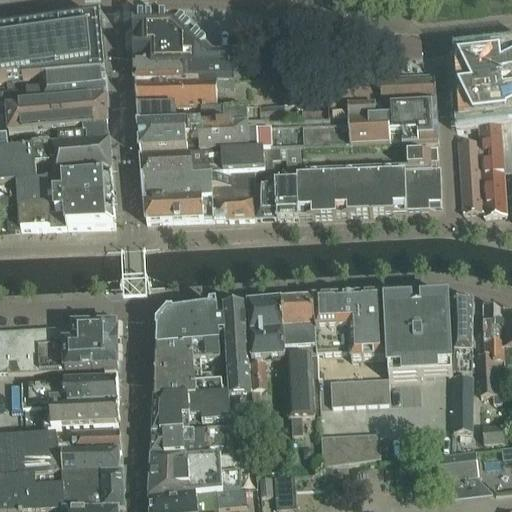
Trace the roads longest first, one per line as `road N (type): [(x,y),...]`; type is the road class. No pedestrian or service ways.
road 1 (residential): [(452,224),(145,239),(132,246),(135,305)]
road 2 (residential): [(135,305),(426,287),(511,302)]
road 3 (residential): [(136,511),(135,305)]
road 4 (residential): [(251,0),(384,45),(442,44)]
road 5 (residential): [(452,224),(442,44)]
road 6 (residential): [(0,311),(135,305)]
